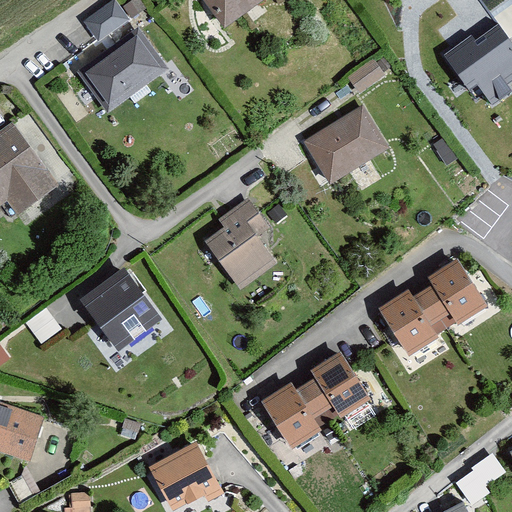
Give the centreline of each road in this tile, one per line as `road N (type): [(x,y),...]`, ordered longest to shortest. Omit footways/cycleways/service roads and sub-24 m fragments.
road 1 (residential): [(511,273),(479,247),(433,247),(266,378)]
road 2 (residential): [(0,71),(103,0)]
